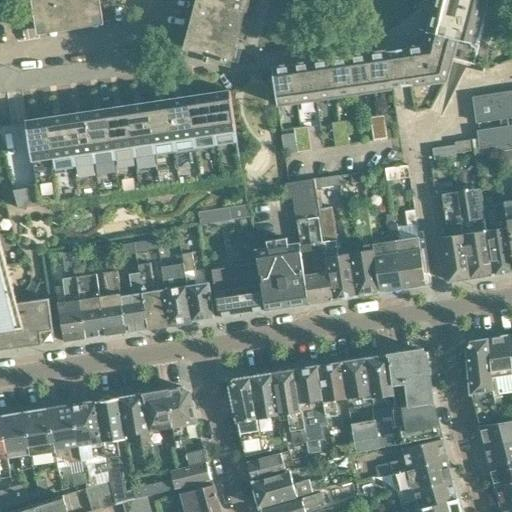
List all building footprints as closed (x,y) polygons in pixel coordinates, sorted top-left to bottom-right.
[(71,29),(67,8),(66,0),(31,0),(37,35),(71,29)] [(101,3),(100,0),(66,0),(67,8),(71,29),(104,24),(101,3)] [(236,37),(243,10),(247,11),(249,0),(200,0),(187,51),(205,56),(204,60),(208,61),(209,57),(230,62),(236,37)] [(425,46),(424,51),(452,59),(475,65),(492,69),(509,0),(437,0),(432,20),(425,46)] [(446,80),(452,59),(475,65),(480,44),(478,44),(481,34),(432,20),(425,46),(395,50),(389,51),(394,88),(401,87),(446,80)] [(394,88),(389,51),(368,54),(374,91),(394,88)] [(374,91),(368,54),(349,57),(355,94),(374,91)] [(355,94),(349,57),(330,60),(336,97),(355,94)] [(336,97),(330,60),(311,63),(317,99),(336,97)] [(317,99),(311,63),(292,65),(298,102),(317,99)] [(298,102),(292,65),(272,68),(278,105),(298,102)] [(237,139),(236,130),(230,90),(210,93),(189,97),(169,100),(149,103),(128,106),(108,109),(87,112),(67,115),(46,118),(26,121),(0,124),(0,139),(13,190),(18,209),(242,175),(237,139)] [(511,94),(505,95),(475,99),(478,123),(511,117),(511,125),(479,131),(480,138),(482,150),(496,148),(497,152),(511,150),(511,94)] [(384,116),(378,117),(381,140),(388,139),(384,116)] [(381,140),(378,117),(370,118),(374,141),(381,140)] [(346,121),(340,122),(343,146),(350,145),(346,121)] [(343,146),(340,122),(333,123),(337,146),(343,146)] [(309,127),(302,128),(305,152),(312,151),(309,127)] [(305,152),(302,128),(295,129),(298,153),(305,152)] [(472,151),(470,141),(455,143),(457,154),(472,151)] [(456,157),(455,146),(433,149),(435,161),(456,157)] [(498,157),(497,152),(496,148),(482,150),(480,150),(482,159),(498,157)] [(511,150),(497,152),(498,157),(499,162),(511,159),(511,150)] [(443,161),(431,163),(433,171),(444,169),(443,161)] [(410,177),(409,165),(386,168),(388,180),(410,177)] [(366,181),(365,172),(351,174),(352,182),(366,181)] [(340,184),(339,175),(315,179),(316,188),(340,184)] [(309,187),(310,192),(317,190),(316,188),(315,179),(308,180),(309,187)] [(297,182),(298,189),(309,187),(308,180),(297,182)] [(286,191),(298,189),(297,182),(291,183),(285,184),(286,191)] [(486,229),(487,229),(480,188),(457,192),(471,278),(493,274),(486,229)] [(318,197),(317,190),(310,192),(305,192),(306,199),(318,197)] [(295,201),(306,199),(305,192),(294,194),(295,201)] [(471,278),(457,192),(443,194),(448,237),(442,238),(448,280),(445,280),(445,282),(471,278)] [(371,228),(372,228),(367,201),(354,203),(359,235),(362,235),(365,250),(350,252),(357,296),(381,292),(371,228)] [(511,246),(505,203),(483,207),(487,229),(486,229),(493,274),(511,271),(511,246)] [(249,204),(229,207),(231,220),(251,217),(249,204)] [(357,296),(350,252),(339,254),(336,240),(338,240),(333,207),(320,209),(324,240),(326,250),(329,271),(334,300),(357,296)] [(418,225),(415,209),(406,211),(408,227),(418,225)] [(426,283),(419,240),(401,243),(397,223),(392,224),(403,288),(430,284),(430,283),(426,283)] [(391,237),(373,240),(381,292),(403,288),(392,224),(389,224),(391,237)] [(159,247),(158,239),(135,242),(136,251),(159,247)] [(319,251),(326,250),(324,240),(317,241),(319,251)] [(310,242),(312,252),(316,251),(319,251),(317,241),(310,242)] [(302,254),(302,253),(301,244),(275,248),(256,250),(258,262),(266,310),(267,310),(285,308),(308,304),(303,274),(306,274),(302,254)] [(334,300),(329,271),(326,250),(319,251),(316,251),(319,272),(306,274),(303,274),(308,304),(321,302),(334,300)] [(74,277),(77,276),(73,252),(63,253),(68,285),(56,286),(65,342),(84,339),(74,277)] [(193,253),(182,254),(183,264),(184,264),(185,268),(184,268),(184,270),(195,268),(193,253)] [(126,332),(120,296),(115,258),(106,260),(108,272),(104,272),(107,295),(101,296),(99,296),(105,336),(126,332)] [(166,289),(165,289),(156,290),(152,262),(139,264),(140,272),(139,272),(148,329),(171,325),(166,289)] [(266,310),(258,262),(212,269),(219,317),(266,310)] [(183,264),(162,268),(165,289),(166,289),(171,325),(172,325),(193,322),(187,286),(184,270),(184,268),(185,268),(184,264),(183,264)] [(0,350),(4,350),(28,346),(43,344),(43,342),(42,342),(41,331),(52,330),(52,332),(54,332),(49,298),(17,303),(10,303),(0,265),(0,350)] [(148,329),(139,272),(130,274),(133,294),(120,296),(126,332),(148,329)] [(99,296),(101,296),(97,273),(77,276),(74,277),(84,339),(105,336),(99,296)] [(209,283),(187,286),(193,322),(214,318),(209,283)] [(511,390),(511,367),(508,336),(486,339),(495,410),(496,410),(502,409),(501,396),(500,396),(499,393),(503,392),(511,390)] [(495,410),(486,339),(472,342),(467,350),(472,401),(473,401),(479,423),(497,418),(496,410),(495,410)] [(432,401),(427,354),(421,350),(389,355),(393,395),(372,398),(373,403),(375,410),(432,402),(432,401)] [(393,395),(389,355),(366,359),(372,398),(393,395)] [(372,398),(366,359),(341,363),(347,398),(348,398),(363,408),(373,403),(372,398)] [(347,398),(341,363),(319,366),(326,413),(333,412),(334,416),(338,415),(336,399),(347,398)] [(326,415),(326,413),(319,366),(295,370),(306,442),(307,441),(309,454),(321,452),(319,439),(325,438),(323,425),(328,425),(326,415)] [(306,442),(295,370),(274,373),(280,414),(288,413),(294,444),(306,442)] [(280,414),(274,373),(250,376),(262,435),(268,434),(271,451),(289,446),(286,435),(274,438),(271,416),(280,414)] [(262,435),(250,376),(235,379),(230,386),(241,438),(246,457),(271,451),(268,434),(262,435)] [(198,424),(191,393),(190,391),(183,387),(171,389),(176,426),(174,427),(177,447),(173,447),(177,468),(177,469),(208,463),(205,451),(187,453),(186,445),(182,446),(181,439),(201,436),(198,424)] [(176,426),(171,389),(145,394),(153,444),(162,443),(159,429),(174,427),(176,426)] [(153,444),(145,394),(118,398),(125,438),(127,438),(127,435),(141,432),(146,464),(155,462),(153,444)] [(125,438),(118,398),(95,401),(102,441),(106,461),(108,467),(108,480),(109,482),(117,505),(123,503),(123,502),(137,499),(137,497),(128,499),(118,439),(125,438)] [(102,441),(95,401),(73,405),(81,460),(86,460),(87,464),(106,461),(102,441)] [(441,435),(432,402),(375,410),(376,419),(380,448),(396,445),(441,435)] [(81,460),(73,405),(47,409),(54,450),(57,449),(69,447),(71,462),(81,460)] [(54,450),(47,409),(24,413),(33,468),(34,473),(60,469),(57,449),(54,450)] [(33,468),(24,413),(0,416),(0,433),(6,462),(9,461),(8,457),(21,455),(23,469),(33,468)] [(380,448),(376,419),(352,423),(357,453),(380,448)] [(511,420),(480,427),(484,445),(511,440),(511,420)] [(6,462),(0,433),(0,473),(1,478),(11,476),(9,461),(6,462)] [(448,461),(442,438),(402,447),(405,459),(376,465),(378,475),(393,472),(448,461)] [(511,440),(484,445),(486,451),(490,465),(511,461),(511,440)] [(285,463),(293,461),(290,450),(248,461),(253,482),(287,471),(285,463)] [(453,481),(448,461),(393,472),(399,494),(453,481)] [(511,481),(511,461),(490,465),(496,485),(511,481)] [(212,480),(208,463),(177,469),(177,468),(171,470),(173,479),(134,488),(137,497),(137,499),(147,496),(212,480)] [(108,480),(108,467),(100,468),(96,475),(88,477),(90,487),(109,482),(108,480)] [(86,481),(83,470),(73,472),(75,484),(86,481)] [(295,488),(291,471),(291,470),(287,471),(253,482),(261,507),(327,486),(325,477),(310,482),(310,479),(296,483),(297,487),(295,488)] [(47,479),(36,481),(38,489),(39,499),(49,496),(47,479)] [(411,511),(459,501),(453,481),(399,494),(404,511),(411,511)] [(511,481),(496,485),(502,505),(511,502),(511,481)] [(27,492),(24,482),(0,489),(0,509),(30,501),(27,492)] [(117,505),(109,482),(90,487),(86,488),(93,510),(102,507),(105,508),(117,505)] [(198,511),(220,506),(214,485),(181,495),(185,511),(198,511)] [(373,500),(369,485),(360,488),(364,503),(371,501),(373,500)] [(39,499),(38,489),(27,492),(30,501),(39,499)] [(262,511),(305,511),(305,508),(325,502),(322,493),(262,510),(262,511)] [(151,511),(147,496),(137,499),(123,502),(123,503),(125,511),(151,511)] [(69,511),(64,497),(9,511),(69,511)] [(374,511),(371,501),(364,503),(362,503),(365,511),(374,511)] [(461,511),(459,501),(411,511),(461,511)] [(511,511),(511,502),(502,505),(503,511),(511,511)]
